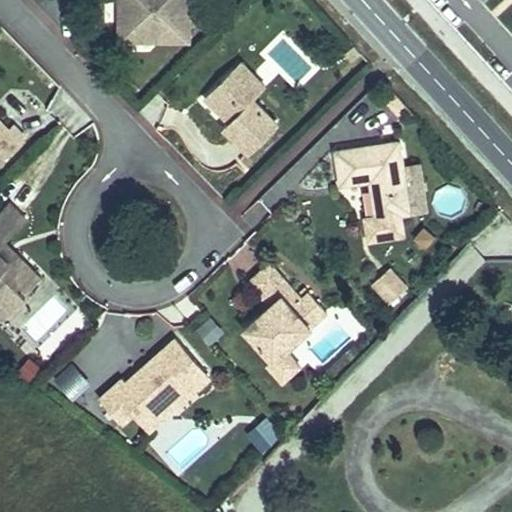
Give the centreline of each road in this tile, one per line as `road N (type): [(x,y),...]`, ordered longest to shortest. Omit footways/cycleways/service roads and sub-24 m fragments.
road 1 (residential): [(151,160),(190,183),(206,227),(188,272),(151,293),(127,293),(92,275),(71,232),(90,180),(134,159)]
road 2 (secondary): [(359,0),(511,167)]
road 3 (residential): [(8,0),(119,115),(151,160)]
